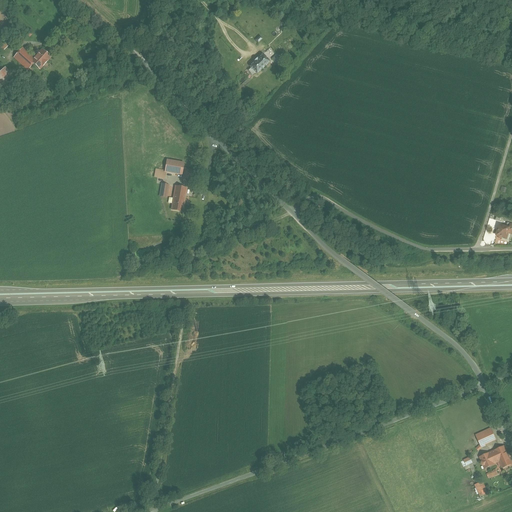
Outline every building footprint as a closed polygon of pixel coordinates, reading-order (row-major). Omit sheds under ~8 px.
[(22,49),(13,58),(28,71),(33,65),(40,71),(51,58),(41,50),(33,59),(22,49)] [(255,62),(250,67),(251,68),(250,70),(253,74),(255,73),(257,74),(270,62),(263,55),(258,59),(257,59),(254,62),(255,62)] [(277,55),(272,59),(277,64),(281,60),(277,55)] [(6,68),(0,73),(0,84),(10,94),(21,82),(6,68)] [(63,98),(77,93),(74,86),(61,92),(63,98)] [(185,163),(167,160),(166,171),(165,174),(167,174),(183,176),(185,163)] [(165,174),(166,171),(156,169),(154,178),(166,180),(167,174),(165,174)] [(195,171),(185,169),(183,179),(193,181),(195,171)] [(188,188),(175,186),(171,210),(184,212),(188,188)] [(511,227),(511,224),(497,222),(495,237),(510,240),(511,227)] [(491,429),(476,435),(482,448),(486,446),(485,445),(496,440),(491,429)] [(511,463),(504,447),(495,451),(500,461),(503,468),(511,463)] [(500,461),(495,451),(489,454),(494,464),(500,461)] [(489,453),(480,458),(482,462),(482,463),(483,465),(484,466),(485,468),(494,464),(489,454),(489,453)] [(470,457),(464,460),(466,466),(473,463),(470,457)] [(482,482),(475,485),(479,492),(485,489),(482,482)]
